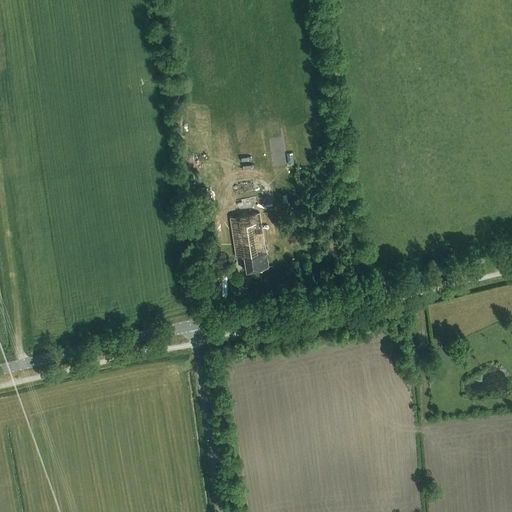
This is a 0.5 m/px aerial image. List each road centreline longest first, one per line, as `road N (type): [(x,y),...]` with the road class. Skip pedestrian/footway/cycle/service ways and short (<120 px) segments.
road 1 (tertiary): [(191,325),(511,256)]
road 2 (tertiary): [(0,370),(191,325)]
road 3 (unclassified): [(219,511),(191,325)]
